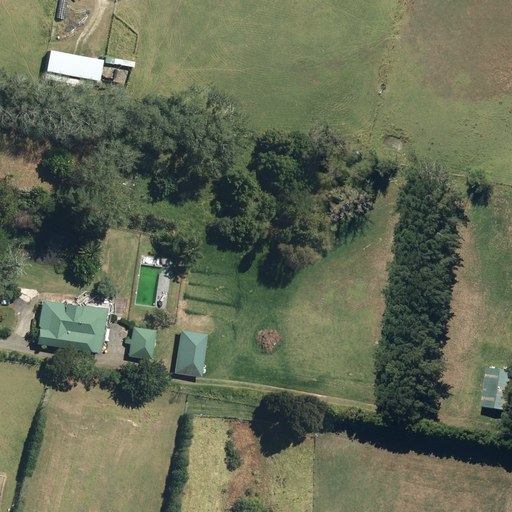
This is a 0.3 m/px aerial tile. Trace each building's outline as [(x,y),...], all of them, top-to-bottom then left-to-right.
[(97,62),(44,53),(40,73),(42,74),(41,80),(63,84),(62,87),(80,90),(81,81),(94,84),(97,62)] [(132,62),(104,57),(102,64),(131,69),(132,62)] [(58,305),(37,302),(31,346),(96,355),(102,310),(76,307),(75,309),(57,307),(58,305)] [(151,331),(129,328),(127,340),(123,339),(122,345),(127,345),(125,358),(147,361),(151,331)] [(204,335),(177,331),(171,375),(197,379),(204,335)] [(511,374),(488,371),(483,411),(511,414),(511,374)]
